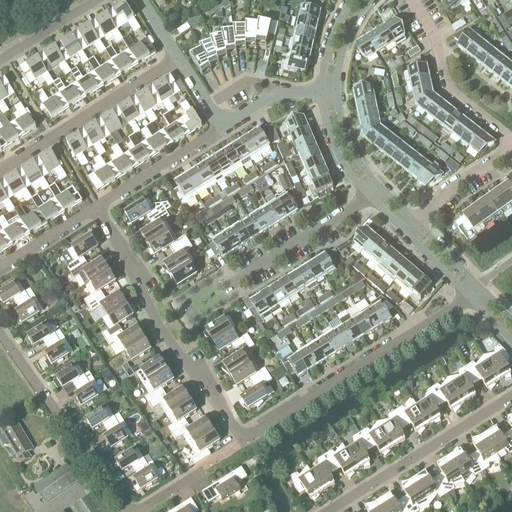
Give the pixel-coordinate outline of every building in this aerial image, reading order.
[(170,0),(154,0),(160,9),(166,5),(165,3),(170,0)] [(229,4),(226,0),(221,3),(214,8),(217,13),(224,8),(229,4)] [(460,7),(455,0),(441,0),(443,2),(441,4),(448,10),(450,13),(460,7)] [(296,19),(317,24),(320,13),(311,11),(303,5),(302,8),(298,7),(295,18),(296,18),(296,19)] [(123,41),(117,31),(128,24),(135,34),(141,30),(134,20),(136,18),(133,14),(131,15),(125,6),(108,17),(123,41)] [(217,13),(214,8),(206,13),(210,18),(217,13)] [(498,20),(502,26),(506,23),(511,18),(511,17),(509,13),(498,20)] [(286,16),(281,15),(279,22),(288,24),(290,17),(286,16)] [(201,16),(193,21),(196,26),(204,21),(201,16)] [(123,41),(108,17),(90,27),(106,52),(106,51),(100,41),(111,35),(117,45),(123,42),(123,41)] [(317,24),(296,19),(294,29),(297,30),(315,34),(317,24)] [(462,21),(452,27),(455,33),(466,26),(462,21)] [(257,45),(260,45),(260,46),(267,47),(269,36),(275,37),(279,24),(272,22),(271,26),(259,23),(258,27),(259,27),(257,45)] [(385,28),(396,46),(406,41),(404,37),(402,28),(399,30),(394,22),(385,28)] [(180,37),(191,30),(187,25),(177,32),(180,37)] [(259,27),(258,27),(246,25),(246,29),(246,48),(247,48),(250,48),(250,49),(257,49),(257,45),(259,27)] [(90,27),(78,35),(73,38),(88,62),(89,62),(82,52),(93,45),(100,56),(106,52),(90,27)] [(376,34),(385,49),(394,43),(396,47),(396,46),(385,28),(376,34)] [(467,55),(478,40),(483,37),(472,28),(464,33),(463,31),(453,38),(460,44),(458,48),(467,55)] [(246,29),(233,29),(234,33),(236,51),(237,51),(240,51),(240,52),(247,51),(247,48),(246,48),(246,29)] [(315,34),(297,30),(295,40),(291,40),(313,45),(315,34)] [(234,33),(221,34),(222,38),(223,38),(227,56),(231,55),(231,56),(237,55),(237,51),(236,51),(234,33)] [(366,39),(376,55),(385,49),(376,34),(366,39)] [(123,41),(138,66),(156,55),(147,40),(135,48),(129,37),(123,41)] [(89,63),(88,62),(73,38),(56,49),(71,73),(65,63),(76,56),(83,67),(88,63),(89,63)] [(223,38),(222,38),(210,41),(211,44),(212,44),(218,62),(222,61),(222,62),(228,59),(227,56),(223,38)] [(376,55),(366,39),(357,45),(362,53),(359,55),(367,61),(376,55)] [(313,45),(291,40),(289,51),(310,55),(313,45)] [(478,40),(467,55),(475,61),(486,47),(478,40)] [(138,66),(123,41),(123,42),(129,52),(118,59),(111,48),(106,51),(106,52),(121,76),(138,66)] [(212,44),(211,44),(200,49),(201,52),(202,52),(210,69),(210,68),(213,67),(214,68),(219,65),(218,62),(212,44)] [(483,68),(494,53),(486,47),(475,61),(483,68)] [(48,74),(53,71),(56,76),(62,72),(65,78),(71,74),(71,73),(56,49),(44,57),(39,60),(54,84),(48,74)] [(310,55),(289,51),(292,52),(290,62),(286,61),(308,66),(310,55)] [(415,56),(412,51),(407,54),(410,60),(415,56)] [(106,52),(112,62),(101,69),(94,59),(89,62),(88,62),(89,63),(104,87),(121,76),(106,52)] [(202,52),(201,52),(190,58),(202,77),(203,77),(203,76),(206,74),(206,75),(212,72),(210,68),(210,69),(202,52)] [(492,74),(503,60),(494,53),(483,68),(492,74)] [(411,82),(429,78),(426,67),(423,68),(420,58),(410,64),(411,67),(408,68),(411,82)] [(54,85),(54,84),(39,60),(21,71),(30,85),(42,78),(48,88),(54,85)] [(392,71),(397,68),(394,63),(392,60),(388,62),(390,66),(389,67),(392,71)] [(500,81),(511,67),(503,60),(492,74),(500,81)] [(308,66),(286,61),(284,72),(305,77),(308,66)] [(89,63),(88,63),(95,73),(84,80),(77,70),(71,73),(71,74),(87,98),(104,87),(89,63)] [(508,87),(511,82),(511,67),(500,81),(508,87)] [(71,74),(77,84),(66,91),(60,80),(54,84),(54,85),(69,109),(87,98),(71,74)] [(429,78),(411,82),(413,92),(431,89),(429,78)] [(169,115),(170,114),(175,111),(168,100),(180,93),(186,103),(192,100),(184,86),(178,90),(171,79),(154,90),(169,114),(169,115)] [(4,116),(9,113),(3,102),(15,95),(6,81),(0,84),(0,110),(3,116),(4,116)] [(54,85),(60,95),(49,102),(42,91),(36,95),(43,106),(40,107),(41,108),(44,111),(46,110),(52,120),(69,109),(54,85)] [(356,104),(374,100),(372,90),(362,88),(362,86),(355,87),(356,93),(354,93),(356,104)] [(431,89),(413,92),(416,106),(432,96),(431,89)] [(152,125),(158,122),(151,111),(162,104),(168,114),(169,114),(154,90),(136,101),(152,125)] [(428,116),(439,102),(432,96),(416,106),(428,116)] [(374,100),(356,104),(359,115),(376,111),(374,100)] [(135,136),(141,133),(134,122),(145,115),(151,125),(152,125),(136,101),(119,111),(134,136),(135,136)] [(439,102),(428,116),(436,122),(447,108),(439,102)] [(169,115),(184,139),(202,128),(196,118),(198,117),(195,113),(196,113),(195,112),(193,114),(186,103),(180,107),(187,117),(176,124),(170,114),(169,115)] [(4,116),(19,141),(36,130),(30,120),(32,119),(30,115),(30,114),(27,115),(21,105),(15,109),(21,119),(10,126),(4,116)] [(447,108),(436,122),(445,129),(456,115),(447,108)] [(117,147),(118,147),(123,143),(117,133),(128,126),(134,136),(119,111),(102,122),(117,147)] [(361,125),(378,121),(376,111),(359,115),(361,125)] [(152,125),(167,150),(184,139),(169,115),(169,114),(168,114),(163,118),(170,128),(158,135),(152,125)] [(456,115),(445,129),(453,135),(464,121),(456,115)] [(0,149),(2,151),(19,141),(4,116),(3,116),(0,117),(0,123),(4,130),(0,132),(0,149)] [(291,137),(308,130),(303,119),(295,123),(294,120),(287,127),(291,137)] [(413,127),(416,123),(411,119),(408,123),(413,127)] [(378,121),(361,125),(364,139),(380,129),(378,121)] [(464,121),(453,135),(461,142),(472,128),(464,121)] [(84,133),(100,157),(100,158),(106,154),(99,144),(110,137),(117,147),(102,122),(84,133)] [(416,123),(413,127),(417,131),(421,126),(416,123)] [(135,136),(150,161),(167,150),(152,125),(151,125),(146,129),(152,139),(141,146),(135,136)] [(406,133),(410,129),(405,125),(402,129),(406,133)] [(272,140),(271,137),(267,128),(259,132),(250,138),(261,157),(271,151),(269,147),(267,144),(272,140)] [(470,148),(481,134),(472,128),(461,142),(470,148)] [(376,148),(387,134),(380,129),(364,139),(376,148)] [(410,129),(406,133),(411,137),(415,132),(410,129)] [(295,147),(312,140),(308,130),(291,137),(295,147)] [(429,140),(432,136),(428,132),(424,136),(429,140)] [(99,158),(100,157),(84,133),(67,144),(73,154),(71,155),(73,159),(74,160),(76,158),(82,169),(89,165),(82,155),(93,148),(99,158)] [(387,134),(376,148),(384,155),(395,141),(387,134)] [(481,134),(470,148),(478,155),(484,148),(487,150),(494,145),(481,134)] [(271,137),(272,140),(274,144),(279,142),(276,135),(271,137)] [(117,147),(133,171),(150,161),(135,136),(134,136),(128,139),(135,150),(124,157),(118,147),(117,147)] [(432,136),(429,140),(434,144),(437,139),(432,136)] [(241,144),(252,162),(261,157),(250,138),(241,144)] [(423,146),(426,142),(422,138),(418,142),(423,146)] [(300,157),(316,150),(312,140),(295,147),(292,148),(296,158),(300,157)] [(395,141),(384,155),(392,161),(403,147),(395,141)] [(426,142),(423,146),(428,150),(431,145),(426,142)] [(231,149),(243,168),(252,162),(241,144),(231,149)] [(280,153),(285,151),(282,144),(277,147),(280,153)] [(446,153),(449,149),(445,145),(441,150),(446,153)] [(100,158),(115,182),(133,171),(117,147),(111,150),(118,161),(107,168),(100,158)] [(403,147),(392,161),(401,168),(412,154),(403,147)] [(222,155),(234,174),(243,168),(231,149),(222,155)] [(449,149),(446,153),(451,157),(454,153),(449,149)] [(304,167),(320,159),(316,150),(300,157),(304,167)] [(440,159),(443,155),(438,151),(435,155),(440,159)] [(49,189),(50,189),(43,179),(54,172),(61,183),(67,179),(61,168),(63,167),(62,166),(60,162),(58,163),(52,154),(34,165),(49,189)] [(412,154),(401,168),(409,174),(420,160),(412,154)] [(213,161),(225,180),(234,174),(222,155),(213,161)] [(443,155),(440,159),(445,163),(448,159),(443,155)] [(459,164),(463,159),(458,156),(455,160),(459,164)] [(100,157),(99,158),(94,161),(100,172),(89,179),(98,193),(115,182),(100,158),(100,157)] [(308,177),(325,169),(320,159),(304,167),(308,177)] [(417,181),(428,167),(420,160),(409,174),(417,181)] [(204,167),(216,185),(225,180),(213,161),(204,167)] [(450,161),(446,166),(455,173),(459,168),(450,161)] [(289,173),(294,171),(291,164),(286,166),(289,173)] [(32,200),(26,190),(37,183),(44,193),(49,190),(50,190),(49,189),(34,165),(17,176),(32,200)] [(270,171),(267,166),(261,170),(264,175),(270,171)] [(195,172),(206,191),(216,185),(204,167),(195,172)] [(428,167),(417,181),(426,188),(432,181),(434,183),(435,182),(442,178),(428,167)] [(313,186),(329,179),(325,169),(308,177),(313,186)] [(294,171),(289,173),(292,180),(297,178),(294,171)] [(186,178),(197,197),(206,191),(195,172),(186,178)] [(249,178),(252,183),(259,179),(255,174),(249,178)] [(0,186),(0,187),(15,211),(9,201),(20,194),(26,204),(32,201),(32,200),(17,176),(0,186)] [(278,179),(284,193),(292,190),(286,176),(278,179)] [(197,197),(186,178),(176,184),(179,189),(174,192),(184,208),(196,200),(195,198),(197,197)] [(252,183),(249,178),(243,182),(246,186),(252,183)] [(266,184),(263,179),(257,183),(260,188),(266,184)] [(329,179),(313,186),(308,188),(314,202),(318,200),(319,202),(331,197),(328,192),(334,190),(329,179)] [(511,183),(455,225),(467,242),(511,210),(511,183)] [(297,193),(303,191),(300,184),(294,186),(297,193)] [(49,189),(50,190),(65,214),(82,203),(73,189),(62,196),(55,185),(50,189),(49,189)] [(231,189),(234,194),(240,190),(237,185),(231,189)] [(0,205),(2,204),(9,215),(15,212),(15,211),(0,187),(0,205)] [(245,191),(248,196),(254,192),(251,187),(245,191)] [(234,194),(231,189),(225,193),(228,198),(234,194)] [(38,196),(32,200),(32,201),(47,225),(65,214),(50,190),(49,190),(55,200),(44,207),(38,196)] [(248,196),(245,191),(238,195),(241,200),(248,196)] [(303,191),(297,193),(300,200),(306,198),(303,191)] [(276,200),(288,219),(297,213),(286,194),(279,199),(278,197),(275,198),(276,200)] [(213,201),(216,205),(222,201),(219,197),(213,201)] [(226,202),(229,207),(236,203),(233,198),(226,202)] [(288,219),(276,200),(267,206),(279,225),(288,219)] [(20,207),(15,211),(30,236),(47,225),(32,201),(38,211),(27,218),(20,207)] [(150,223),(166,213),(171,209),(168,204),(155,206),(152,207),(148,201),(139,207),(138,205),(131,207),(132,211),(124,216),(126,221),(128,227),(131,225),(132,227),(147,218),(150,223)] [(216,205),(213,201),(206,204),(209,209),(216,205)] [(232,212),(229,207),(226,202),(217,208),(220,213),(223,217),(229,213),(232,212)] [(279,225),(267,206),(258,212),(270,230),(279,225)] [(211,219),(217,215),(220,213),(217,208),(214,210),(208,214),(211,219)] [(3,218),(0,219),(0,225),(13,246),(30,236),(15,211),(15,212),(21,222),(10,228),(3,218)] [(270,230),(258,212),(249,218),(260,236),(270,230)] [(147,247),(171,232),(165,221),(170,218),(166,213),(150,223),(153,228),(141,235),(145,242),(144,243),(147,247)] [(211,219),(208,214),(200,219),(203,224),(205,222),(211,219)] [(260,236),(249,218),(240,223),(251,242),(260,236)] [(251,242),(240,223),(230,229),(242,248),(251,242)] [(0,254),(13,246),(0,225),(0,226),(4,232),(0,234),(0,254)] [(242,248),(230,229),(221,235),(233,253),(242,248)] [(363,252),(375,238),(367,231),(361,238),(358,236),(355,245),(363,252)] [(173,253),(189,243),(185,237),(178,242),(171,232),(147,247),(149,252),(151,257),(154,256),(155,257),(170,248),(173,253)] [(233,253),(221,235),(212,241),(214,244),(209,247),(215,258),(220,254),(223,259),(233,253)] [(70,274),(86,264),(83,259),(98,249),(97,248),(99,246),(95,242),(95,241),(91,238),(84,242),(81,240),(76,245),(77,247),(67,253),(74,263),(67,268),(70,274)] [(375,238),(363,252),(361,255),(369,262),(383,245),(375,238)] [(170,277),(194,262),(188,252),(193,249),(189,243),(173,253),(176,258),(164,266),(165,267),(162,270),(167,274),(166,274),(170,277)] [(383,245),(369,262),(377,269),(392,252),(383,245)] [(337,250),(344,260),(349,257),(342,246),(337,250)] [(330,254),(333,258),(334,259),(338,256),(335,251),(330,254)] [(210,261),(215,258),(211,252),(206,255),(210,261)] [(385,276),(400,259),(392,252),(377,269),(385,276)] [(316,263),(325,278),(340,269),(334,259),(333,258),(328,262),(325,257),(316,263)] [(349,268),(354,262),(350,259),(345,264),(349,268)] [(400,259),(385,276),(394,283),(396,280),(408,266),(400,259)] [(86,264),(70,274),(74,280),(79,276),(85,287),(109,272),(108,267),(107,267),(106,268),(102,261),(90,269),(86,264)] [(194,262),(170,277),(172,282),(174,281),(178,288),(197,276),(190,266),(194,263),(194,262)] [(325,278),(316,263),(306,269),(318,287),(327,282),(325,278)] [(359,274),(363,269),(357,264),(353,269),(359,274)] [(408,266),(396,280),(404,287),(416,273),(408,266)] [(318,287),(306,269),(297,275),(307,290),(309,293),(318,287)] [(363,269),(359,274),(365,279),(368,274),(363,269)] [(109,272),(85,287),(86,287),(90,284),(96,294),(84,302),(88,308),(104,298),(101,293),(116,283),(115,282),(117,279),(109,272)] [(416,273),(404,287),(402,290),(410,297),(413,294),(424,280),(416,273)] [(307,290),(297,275),(288,280),(298,296),(307,290)] [(375,288),(379,283),(374,279),(370,283),(375,288)] [(298,296),(288,280),(279,286),(289,301),(298,296)] [(424,280),(413,294),(421,301),(433,288),(424,280)] [(362,283),(356,287),(359,292),(366,288),(362,283)] [(17,307),(34,296),(30,290),(25,293),(19,284),(14,287),(14,286),(8,290),(7,289),(2,292),(3,293),(0,294),(0,300),(4,307),(14,301),(17,307)] [(270,292),(279,307),(281,310),(291,305),(289,301),(279,286),(270,292)] [(356,287),(350,291),(353,296),(359,292),(356,287)] [(261,297),(270,313),(279,307),(270,292),(261,297)] [(392,302),(396,297),(390,293),(386,297),(392,302)] [(104,298),(88,308),(92,313),(101,308),(107,318),(103,320),(103,321),(127,306),(125,301),(123,295),(120,296),(119,295),(107,303),(104,298)] [(344,295),(338,299),(341,304),(347,300),(344,295)] [(34,296),(17,307),(20,312),(16,314),(23,325),(28,322),(29,323),(34,320),(33,319),(39,315),(43,311),(39,305),(40,305),(34,296)] [(270,313),(261,297),(251,303),(254,308),(249,311),(249,312),(253,318),(259,327),(265,323),(263,322),(272,316),(270,313)] [(324,297),(318,301),(321,306),(327,302),(324,297)] [(396,297),(392,302),(397,307),(401,302),(396,297)] [(369,308),(381,327),(391,321),(388,316),(396,311),(382,298),(371,305),(372,307),(369,308)] [(312,304),(306,308),(309,313),(315,309),(312,304)] [(400,309),(409,317),(413,312),(404,305),(400,309)] [(127,306),(103,321),(110,332),(133,317),(132,316),(135,314),(130,310),(131,309),(127,306)] [(306,308),(297,313),(297,314),(300,319),(303,317),(309,313),(306,308)] [(381,327),(369,308),(360,314),(372,333),(381,327)] [(249,312),(244,315),(248,321),(253,318),(249,312)] [(372,333),(360,314),(351,320),(363,338),(372,333)] [(294,316),(287,320),(290,325),(297,321),(294,316)] [(212,343),(236,329),(229,318),(225,320),(224,320),(206,332),(207,333),(204,336),(208,340),(212,343)] [(287,320),(281,324),(284,329),(290,325),(287,320)] [(342,326),(354,344),(363,338),(351,320),(342,326)] [(301,322),(295,326),(298,330),(304,326),(301,322)] [(47,348),(64,338),(63,337),(65,335),(63,331),(60,332),(55,335),(49,326),(48,326),(44,329),(43,328),(38,331),(37,330),(32,334),(32,335),(27,338),(34,349),(43,343),(47,348)] [(333,331),(345,350),(354,344),(342,326),(333,331)] [(121,355),(145,340),(143,335),(142,335),(141,336),(137,329),(125,337),(122,331),(111,338),(107,333),(102,336),(105,341),(109,346),(109,347),(114,344),(121,355)] [(236,329),(212,343),(214,348),(215,347),(220,354),(232,347),(235,352),(246,345),(249,351),(255,347),(247,336),(238,342),(232,332),(236,329)] [(289,329),(283,333),(286,338),(292,334),(289,329)] [(324,337),(335,356),(345,350),(333,331),(324,337)] [(283,333),(277,337),(280,342),(286,338),(283,333)] [(315,343),(326,361),(335,356),(324,337),(315,343)] [(64,338),(47,348),(50,353),(46,356),(53,367),(58,364),(58,365),(64,362),(63,361),(69,357),(68,356),(73,353),(64,338)] [(145,340),(121,355),(125,352),(132,363),(151,351),(147,345),(148,344),(148,343),(145,340)] [(305,349),(317,367),(326,361),(315,343),(305,349)] [(483,357),(500,383),(505,382),(505,381),(511,379),(510,376),(511,375),(504,363),(510,359),(507,354),(500,347),(494,351),(495,355),(484,357),(483,357)] [(296,354),(308,373),(317,367),(305,349),(296,354)] [(224,367),(222,370),(226,374),(230,377),(249,365),(242,354),(223,366),(224,367)] [(308,373),(296,354),(294,356),(293,354),(280,362),(290,377),(295,374),(298,379),(308,373)] [(500,383),(483,357),(483,358),(476,367),(473,364),(466,368),(474,382),(480,378),(487,390),(489,389),(491,392),(496,387),(500,383)] [(144,385),(167,370),(166,365),(165,366),(164,366),(160,360),(137,374),(144,385)] [(249,365),(230,377),(231,382),(233,388),(237,387),(237,388),(249,380),(252,385),(263,378),(268,375),(274,372),(272,370),(265,370),(260,373),(253,363),(249,365)] [(126,374),(131,371),(127,365),(122,368),(126,374)] [(76,390),(93,379),(90,374),(85,377),(79,367),(78,368),(74,371),(73,369),(67,373),(67,372),(61,375),(62,376),(57,380),(64,391),(73,385),(76,390)] [(449,379),(448,379),(465,405),(470,404),(476,402),(475,398),(476,397),(469,385),(474,382),(466,368),(459,373),(460,377),(449,380),(449,379)] [(167,370),(144,385),(150,396),(145,399),(149,405),(165,394),(162,389),(174,382),(170,375),(171,374),(167,370)] [(131,371),(126,374),(130,380),(135,376),(131,371)] [(242,401),(239,404),(244,408),(248,412),(255,407),(258,409),(263,404),(262,403),(271,397),(265,386),(267,385),(272,381),(271,380),(277,377),(274,372),(268,375),(263,378),(252,385),(253,386),(256,391),(241,400),(242,401)] [(93,379),(76,390),(80,395),(75,398),(82,409),(87,406),(88,407),(93,403),(93,402),(98,399),(98,398),(103,395),(93,379)] [(431,390),(439,404),(445,400),(452,412),(453,411),(456,414),(461,409),(465,405),(448,379),(448,380),(441,389),(438,386),(431,390)] [(166,416),(190,401),(189,396),(187,390),(184,392),(183,390),(168,400),(165,394),(149,405),(152,410),(160,406),(166,416)] [(413,401),(429,427),(434,426),(441,424),(440,420),(441,419),(433,408),(439,404),(431,390),(423,395),(425,403),(417,408),(413,401)] [(190,401),(166,416),(173,426),(165,431),(169,437),(171,435),(172,435),(188,425),(185,420),(197,413),(192,406),(193,405),(194,405),(190,401)] [(395,413),(404,426),(409,423),(417,434),(418,434),(421,436),(425,431),(426,431),(429,427),(413,401),(413,402),(406,411),(403,408),(395,413)] [(106,432),(123,421),(119,415),(114,418),(108,409),(103,412),(103,411),(97,415),(96,414),(91,417),(91,418),(86,421),(93,432),(103,426),(106,432)] [(378,424),(394,450),(399,448),(399,447),(398,448),(398,446),(406,441),(398,430),(404,426),(395,413),(388,417),(389,422),(378,424),(378,423),(378,424)] [(123,421),(106,432),(109,437),(105,439),(112,450),(117,447),(117,448),(123,445),(122,444),(128,440),(127,439),(132,436),(123,421)] [(188,425),(172,435),(175,441),(183,436),(189,447),(213,432),(212,427),(211,427),(210,428),(206,421),(191,430),(188,425)] [(360,435),(369,448),(374,445),(382,456),(383,456),(386,458),(390,453),(394,450),(378,424),(377,424),(378,424),(371,433),(367,430),(360,435)] [(3,434),(4,435),(1,436),(0,440),(4,446),(8,447),(10,446),(18,459),(15,460),(18,465),(31,458),(27,453),(33,449),(19,425),(11,430),(10,428),(8,430),(8,431),(3,434)] [(484,436),(500,462),(501,462),(496,455),(504,451),(511,456),(511,454),(511,441),(509,438),(504,441),(496,429),(495,430),(492,428),(488,433),(488,432),(484,436)] [(213,432),(189,447),(196,457),(191,460),(195,466),(211,456),(208,451),(220,443),(219,442),(221,439),(217,435),(213,432)] [(363,452),(369,448),(360,435),(353,439),(355,447),(347,452),(343,446),(359,472),(364,470),(370,468),(369,464),(370,464),(363,452)] [(474,460),(483,473),(485,472),(490,469),(489,464),(500,462),(484,436),(479,438),(472,440),(474,444),(472,445),(480,456),(474,460)] [(319,446),(324,443),(321,437),(315,440),(319,446)] [(359,472),(343,446),(336,454),(333,452),(325,457),(333,470),(339,467),(346,479),(348,478),(350,480),(355,475),(355,476),(359,472)] [(135,473),(152,463),(149,457),(144,460),(138,450),(137,451),(133,454),(132,453),(126,456),(126,455),(120,459),(121,460),(116,463),(123,474),(132,468),(135,473)] [(449,458),(465,484),(461,478),(469,473),(475,478),(483,473),(474,460),(468,463),(461,452),(460,452),(457,450),(452,455),(449,458)] [(307,468),(323,494),(328,492),(328,490),(335,486),(328,474),(333,470),(325,457),(318,461),(319,469),(312,474),(308,468),(307,468)] [(465,484),(449,458),(444,460),(444,461),(445,462),(437,467),(445,478),(439,482),(447,496),(450,494),(455,491),(454,486),(464,484),(465,485),(465,484)] [(152,463),(135,473),(139,478),(134,481),(141,492),(146,489),(147,490),(152,487),(152,486),(157,482),(157,481),(162,478),(158,472),(152,463)] [(67,465),(34,488),(45,504),(79,481),(67,465)] [(323,494),(307,468),(307,469),(300,477),(297,474),(291,478),(294,488),(298,493),(304,489),(311,501),(312,500),(315,503),(320,498),(323,494)] [(235,486),(248,478),(242,469),(217,484),(218,486),(215,488),(214,486),(202,494),(209,505),(220,498),(223,503),(240,493),(235,486)] [(447,496),(439,482),(433,486),(426,474),(418,478),(417,477),(413,481),(430,507),(430,506),(436,497),(440,500),(445,497),(447,496)] [(430,507),(413,481),(408,482),(402,484),(403,488),(402,489),(409,500),(404,504),(408,511),(419,511),(418,509),(429,506),(429,507),(430,507)] [(111,511),(106,504),(97,491),(89,496),(73,507),(77,511),(111,511)] [(408,511),(404,504),(398,508),(390,496),(383,501),(382,500),(382,499),(378,503),(383,511),(408,511)] [(198,511),(191,500),(184,505),(184,507),(181,509),(180,507),(172,511),(198,511)] [(383,511),(378,503),(373,504),(373,505),(367,507),(368,510),(367,511),(383,511)]
